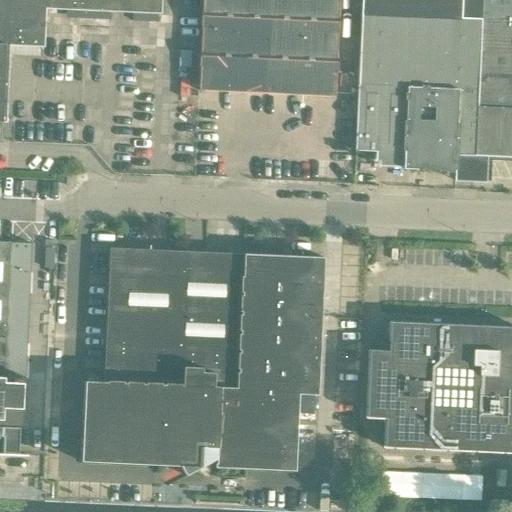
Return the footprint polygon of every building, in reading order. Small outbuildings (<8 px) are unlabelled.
[(0,0),(0,142),(1,142),(5,46),(43,48),(159,53),(160,14),(160,0),(0,0)] [(338,20),(337,20),(338,0),(202,0),(202,13),(201,13),(200,27),(201,27),(200,53),(199,53),(198,67),(199,67),(198,91),(334,97),(335,74),(336,74),(337,60),(336,60),(337,34),(338,34),(338,20)] [(511,0),(361,0),(355,151),(376,152),(404,153),(403,170),(416,170),(454,171),(454,156),(492,157),(511,158),(511,0)] [(0,427),(1,427),(1,437),(0,453),(16,454),(17,428),(18,428),(20,428),(24,429),(25,419),(25,417),(26,390),(26,388),(27,379),(25,379),(31,244),(0,242),(0,427)] [(215,464),(214,464),(214,468),(294,472),(298,395),(317,396),(323,258),(109,248),(102,382),(83,382),(79,462),(181,466),(185,474),(215,460),(215,464)] [(384,419),(382,448),(511,453),(511,327),(388,322),(387,350),(367,350),(364,419),(384,419)]
